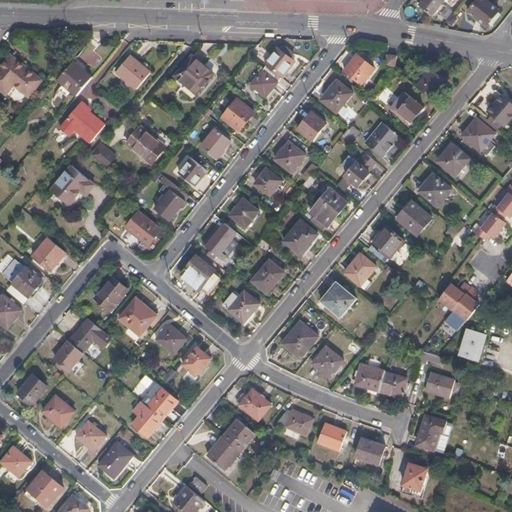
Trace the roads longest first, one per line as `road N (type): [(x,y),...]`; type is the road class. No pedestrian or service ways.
road 1 (residential): [(244,356),(499,52)]
road 2 (tertiary): [(11,16),(349,27)]
road 3 (residential): [(152,281),(349,27)]
road 4 (residential): [(119,509),(244,356)]
road 5 (residential): [(400,425),(329,401),(244,356)]
road 6 (residential): [(0,378),(110,247)]
road 7 (residential): [(119,509),(0,405)]
road 8 (tertiary): [(380,28),(499,52)]
